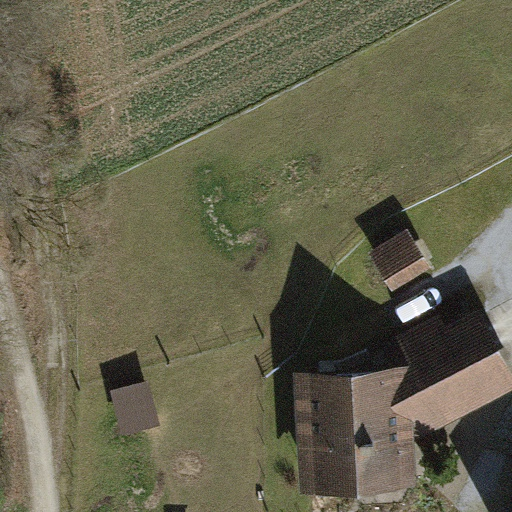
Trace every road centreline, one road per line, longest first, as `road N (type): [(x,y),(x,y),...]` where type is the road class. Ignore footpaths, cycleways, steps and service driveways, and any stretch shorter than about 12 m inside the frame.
road 1 (track): [(43,461),(51,205),(0,4)]
road 2 (track): [(47,511),(43,461),(0,280)]
